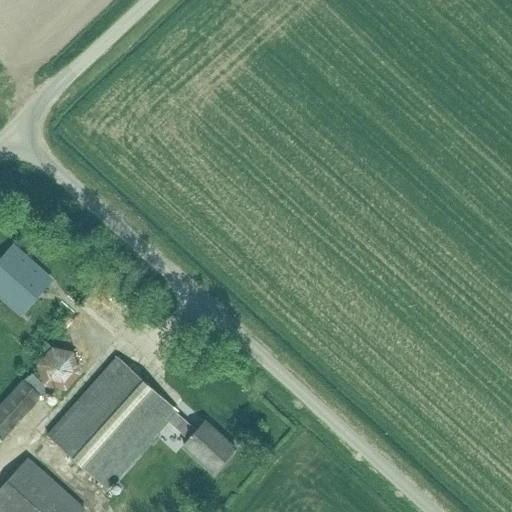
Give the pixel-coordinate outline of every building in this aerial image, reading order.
[(0,291),(20,310),(47,280),(13,250),(0,263),(0,291)] [(77,351),(51,361),(56,376),(83,366),(77,351)] [(175,412),(177,410),(117,357),(47,436),(107,489),(167,421),(188,439),(183,445),(213,472),(235,448),(205,421),(196,431),(175,412)] [(23,379),(0,403),(0,437),(3,440),(42,396),(23,379)] [(0,487),(0,511),(81,511),(84,509),(27,458),(0,487)]
